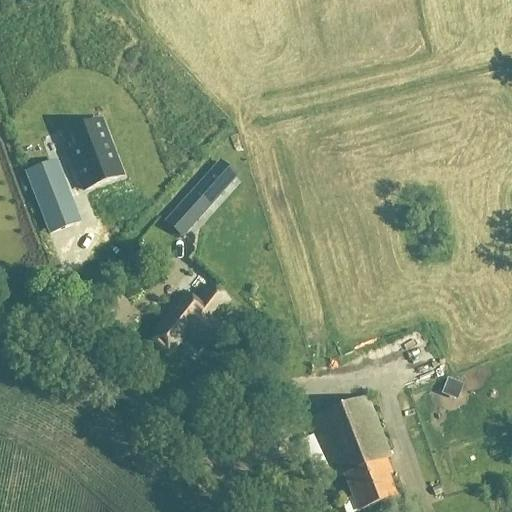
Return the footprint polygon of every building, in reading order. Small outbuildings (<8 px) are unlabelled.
[(485,0),(425,0),(439,116),(457,114),(456,107),(468,106),(470,128),(500,124),(485,0)] [(290,28),(313,43),(327,21),(304,6),(290,28)] [(245,57),(254,54),(255,56),(272,51),(266,31),(240,40),(245,57)] [(177,45),(149,55),(161,89),(168,86),(174,103),(169,105),(183,146),(208,138),(177,45)] [(240,109),(226,117),(232,128),(246,120),(240,109)] [(84,193),(121,178),(100,122),(62,137),(84,193)] [(349,132),(287,151),(297,184),(315,179),(319,191),(340,184),(342,188),(364,181),(349,132)] [(219,165),(166,224),(181,238),(234,178),(219,165)] [(46,253),(76,242),(53,180),(23,191),(46,253)] [(398,282),(419,278),(405,215),(384,219),(398,282)] [(423,278),(407,283),(410,294),(427,288),(423,278)] [(221,326),(214,320),(228,303),(209,287),(195,304),(183,294),(169,311),(171,313),(156,331),(152,341),(167,352),(175,347),(176,347),(178,344),(192,356),(196,355),(203,346),(204,347),(221,326)] [(452,307),(478,412),(507,405),(509,412),(511,411),(511,367),(500,319),(509,317),(504,299),(495,302),(498,314),(487,317),(488,324),(471,328),(465,304),(452,307)] [(419,412),(431,448),(464,437),(447,385),(419,394),(424,410),(419,412)] [(335,482),(343,479),(351,500),(340,504),(343,511),(366,511),(396,501),(387,478),(391,476),(385,460),(389,459),(366,400),(312,422),(335,482)] [(511,466),(440,476),(442,492),(511,482),(511,466)]
